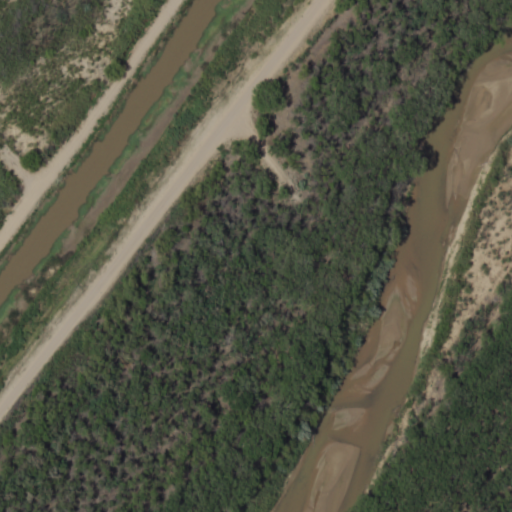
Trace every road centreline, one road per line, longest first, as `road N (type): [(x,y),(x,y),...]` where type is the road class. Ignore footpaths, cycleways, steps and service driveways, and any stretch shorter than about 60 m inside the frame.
road 1 (residential): [(0,400),(308,0)]
road 2 (residential): [(0,220),(166,0)]
